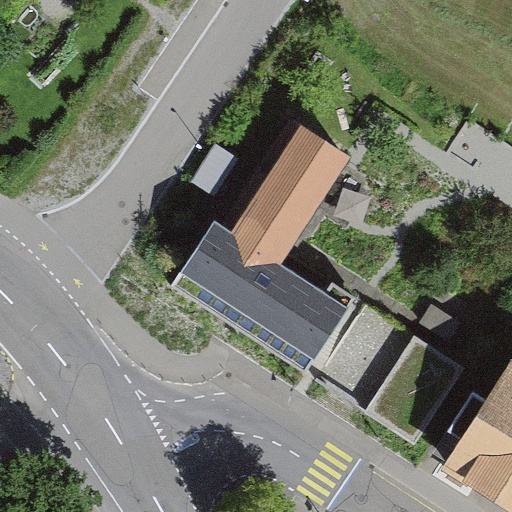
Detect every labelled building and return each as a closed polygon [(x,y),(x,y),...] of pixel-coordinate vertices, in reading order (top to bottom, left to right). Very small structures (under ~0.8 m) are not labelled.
[(349,165),(302,135),(235,241),(214,228),(173,292),(305,375),(346,310),(282,270),(349,165)] [(216,145),(191,184),(214,198),(238,159),(216,145)] [(431,306),(419,325),(450,345),(462,325),(431,306)] [(367,413),(415,339),(366,307),(317,382),(367,413)] [(464,371),(415,339),(367,413),(417,446),(464,371)] [(511,511),(511,362),(487,402),(473,394),(434,455),(448,464),(444,471),(510,511),(511,511)]
